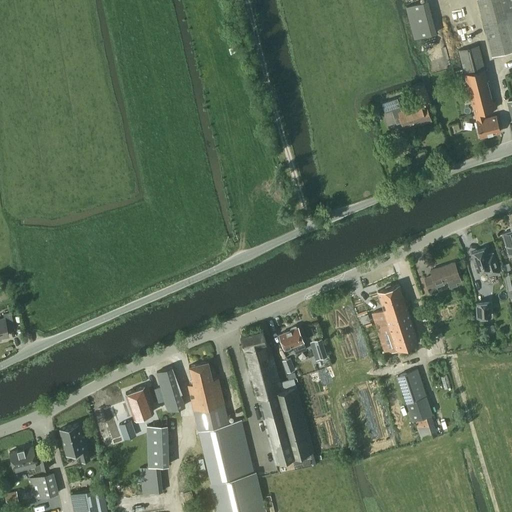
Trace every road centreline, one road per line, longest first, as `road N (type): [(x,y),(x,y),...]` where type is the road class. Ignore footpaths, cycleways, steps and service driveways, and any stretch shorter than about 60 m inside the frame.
road 1 (tertiary): [(0,432),(175,348),(511,206)]
road 2 (unclassified): [(511,148),(308,228),(0,367)]
road 3 (track): [(497,511),(450,357),(429,356)]
